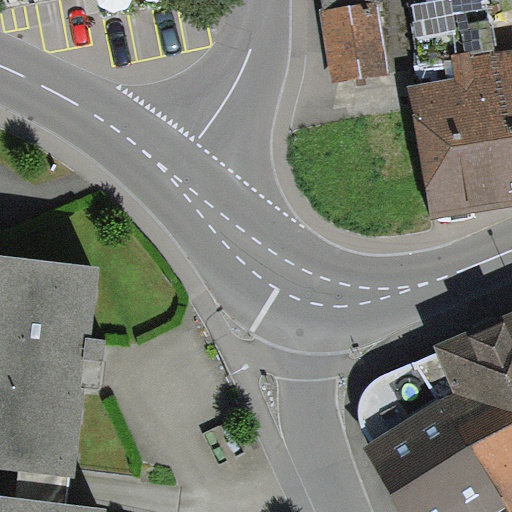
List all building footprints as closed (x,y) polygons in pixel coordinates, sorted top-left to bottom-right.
[(319,0),(332,88),(391,79),(379,0),(319,0)] [(411,13),(419,69),(500,56),(491,0),(411,13)] [(432,228),(511,214),(511,53),(500,56),(419,69),(413,71),(417,93),(409,94),(432,228)] [(91,308),(98,238),(0,227),(0,440),(18,443),(16,471),(68,476),(71,449),(78,450),(87,359),(102,362),(107,310),(91,308)] [(507,511),(511,511),(511,323),(434,357),(437,361),(415,370),(507,511)] [(374,454),(364,458),(395,511),(507,511),(415,370),(384,382),(370,391),(360,407),(360,425),(366,441),(374,454)] [(105,511),(106,510),(0,496),(0,501),(0,511),(105,511)]
